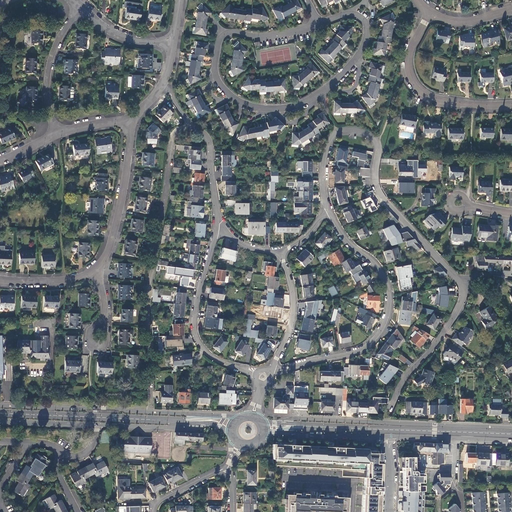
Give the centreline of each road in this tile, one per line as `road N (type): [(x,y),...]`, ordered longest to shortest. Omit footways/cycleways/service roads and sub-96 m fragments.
road 1 (residential): [(317,23),(345,14),(366,27),(356,57),(309,99),(255,107),(230,94),(214,68),(223,36),(315,24)]
road 2 (residential): [(465,287),(381,195),(377,146),(361,131),(339,130),(327,148),(329,213)]
road 3 (unclassified): [(190,125),(171,139),(150,277),(150,405)]
road 4 (residential): [(329,213),(381,272),(387,315),(357,351),(270,375)]
road 5 (secondary): [(511,427),(263,422)]
road 6 (secondary): [(239,418),(0,405)]
road 7 (residential): [(216,225),(195,335),(214,358),(255,374)]
road 8 (residential): [(428,12),(406,58),(415,84),(438,98),(511,103)]
road 9 (residential): [(94,267),(116,220),(130,117)]
road 10 (residential): [(465,287),(385,418)]
road 11 (unclassified): [(81,5),(48,69),(55,133)]
road 12 (secondary): [(99,425),(212,423),(231,434)]
road 13 (secondary): [(260,438),(387,436)]
road 14 (residential): [(269,372),(292,311),(279,252)]
road 15 (secondary): [(387,436),(511,440)]
